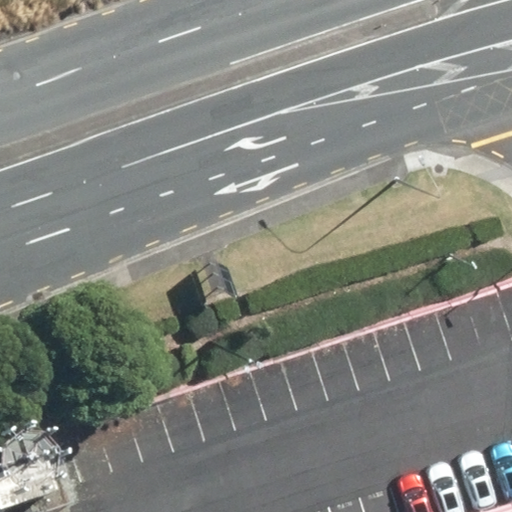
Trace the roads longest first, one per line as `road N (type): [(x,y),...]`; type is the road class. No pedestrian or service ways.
road 1 (primary): [(511,51),(0,237)]
road 2 (primary): [(0,96),(276,0)]
